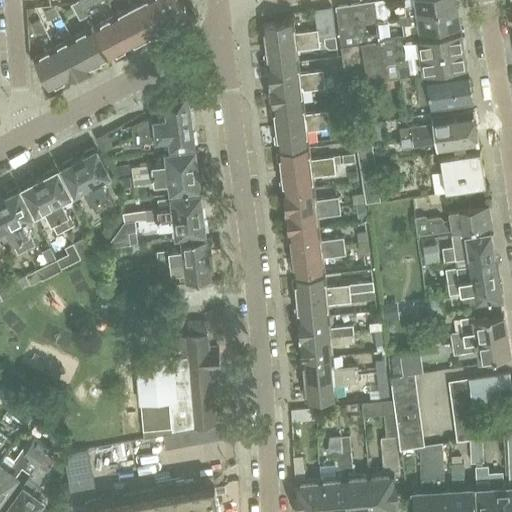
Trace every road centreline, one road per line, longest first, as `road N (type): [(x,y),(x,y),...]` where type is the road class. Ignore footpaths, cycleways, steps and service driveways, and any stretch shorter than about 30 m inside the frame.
road 1 (residential): [(270,511),(257,325),(222,42)]
road 2 (residential): [(33,133),(222,42)]
road 3 (residential): [(511,153),(486,0)]
road 4 (residential): [(33,133),(20,101),(12,0)]
